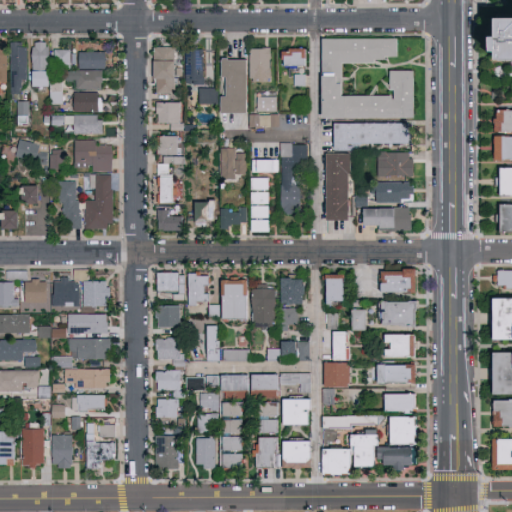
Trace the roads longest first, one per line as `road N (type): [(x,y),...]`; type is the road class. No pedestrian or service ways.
road 1 (residential): [(0,253),(511,252)]
road 2 (residential): [(137,0),(138,496)]
road 3 (residential): [(0,21),(453,18)]
road 4 (residential): [(0,496),(445,493)]
road 5 (secondary): [(453,203),(453,66)]
